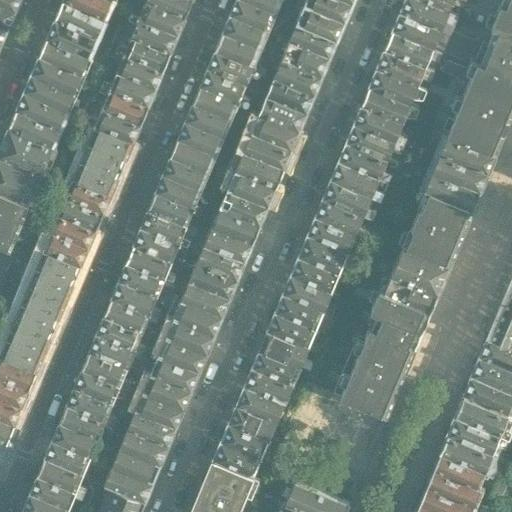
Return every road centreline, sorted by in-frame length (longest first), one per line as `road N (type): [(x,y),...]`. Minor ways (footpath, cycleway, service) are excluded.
road 1 (residential): [(379,0),(166,511)]
road 2 (residential): [(0,509),(212,0)]
road 3 (residential): [(371,511),(511,175)]
